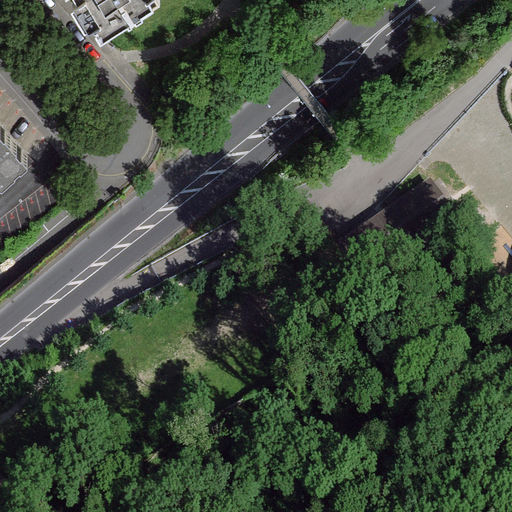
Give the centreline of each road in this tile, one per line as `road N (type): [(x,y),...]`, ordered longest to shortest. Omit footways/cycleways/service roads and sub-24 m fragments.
road 1 (primary): [(419,0),(0,340)]
road 2 (residential): [(0,56),(89,158),(114,163),(134,153),(143,131),(137,110),(39,0)]
